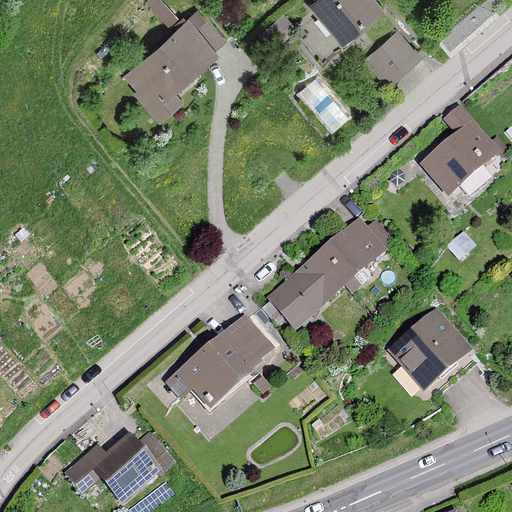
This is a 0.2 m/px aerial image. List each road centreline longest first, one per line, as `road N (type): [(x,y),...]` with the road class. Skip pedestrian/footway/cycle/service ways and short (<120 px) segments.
road 1 (residential): [(511,29),(0,479)]
road 2 (secondary): [(511,437),(342,511)]
